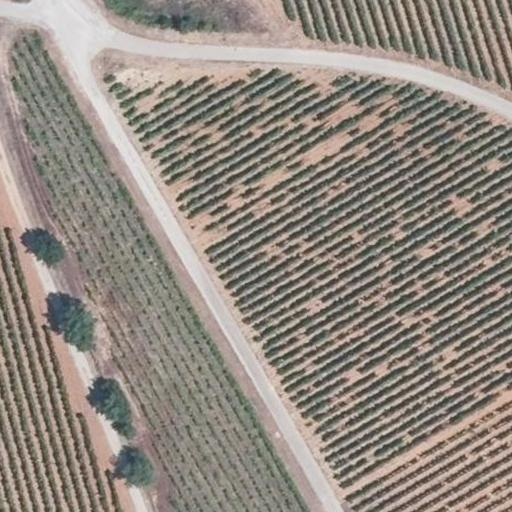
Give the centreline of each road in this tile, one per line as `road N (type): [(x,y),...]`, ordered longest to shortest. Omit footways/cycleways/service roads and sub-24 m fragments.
road 1 (unclassified): [(65,27),(340,511)]
road 2 (unclassified): [(511,112),(403,69),(154,46),(65,27)]
road 3 (track): [(0,144),(79,382),(137,511)]
